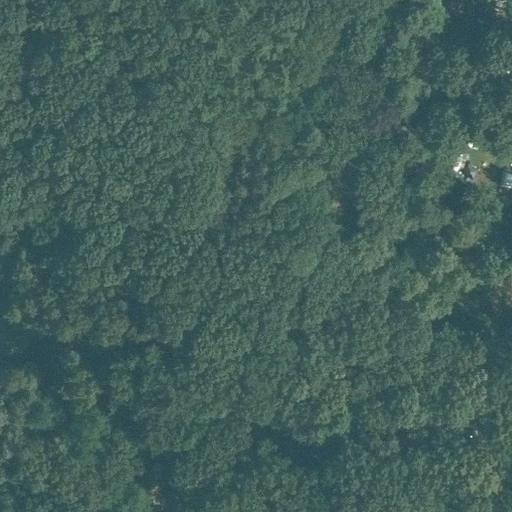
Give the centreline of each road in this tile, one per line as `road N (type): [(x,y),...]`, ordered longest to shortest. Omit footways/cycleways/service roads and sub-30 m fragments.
road 1 (tertiary): [(236,410),(331,250),(368,0)]
road 2 (tertiary): [(236,410),(274,436),(306,441),(511,409)]
road 3 (tertiary): [(163,511),(236,410)]
